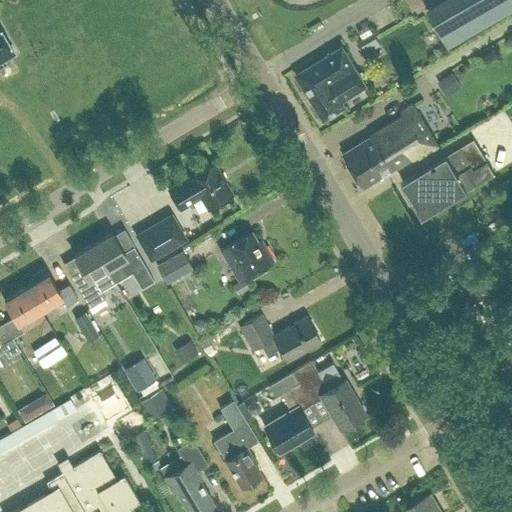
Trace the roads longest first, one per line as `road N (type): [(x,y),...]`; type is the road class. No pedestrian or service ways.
road 1 (tertiary): [(460,418),(257,81)]
road 2 (residential): [(0,234),(257,81)]
road 3 (residential): [(318,499),(460,418)]
